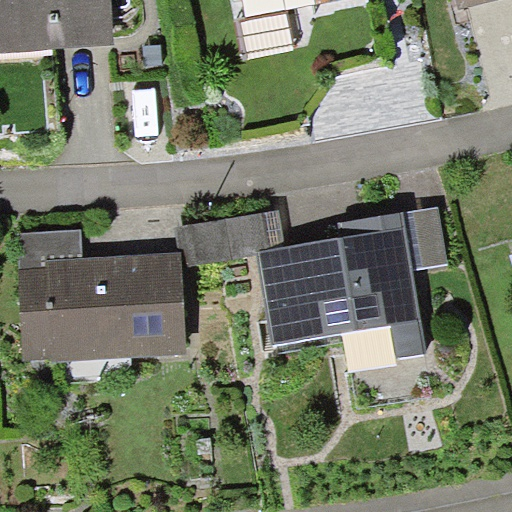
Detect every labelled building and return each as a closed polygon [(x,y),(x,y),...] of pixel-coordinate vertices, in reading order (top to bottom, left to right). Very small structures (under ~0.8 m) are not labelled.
[(0,0),(0,52),(112,45),(109,0),(0,0)] [(240,0),(245,20),(349,0),(240,0)] [(457,0),(460,12),(505,0),(457,0)] [(404,216),(413,271),(449,264),(439,211),(404,216)] [(258,256),(287,251),(280,212),(178,230),(186,269),(258,256)] [(258,256),(274,349),(391,331),(396,364),(426,360),(413,271),(404,216),(360,223),(337,227),(339,243),(287,251),(258,256)] [(80,235),(17,237),(25,365),(185,359),(181,259),(113,261),(83,262),(80,235)]
